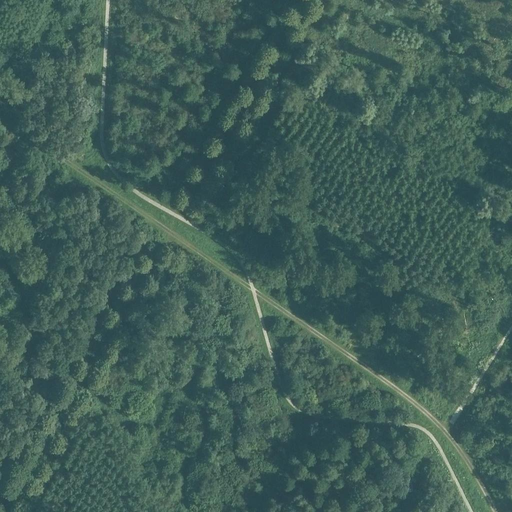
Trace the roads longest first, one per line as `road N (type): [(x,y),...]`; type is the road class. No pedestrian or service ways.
road 1 (track): [(0,118),(399,391),(445,432)]
road 2 (track): [(3,509),(169,232)]
